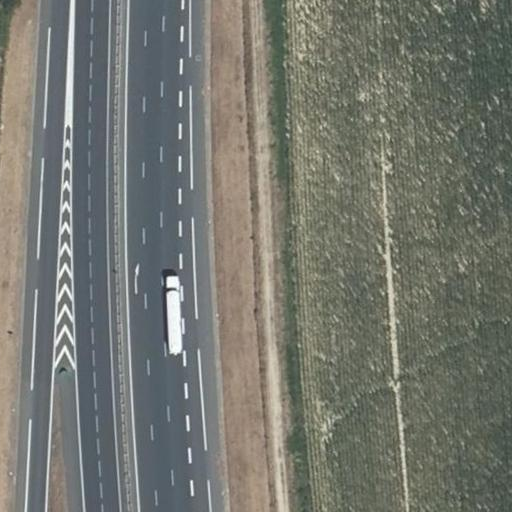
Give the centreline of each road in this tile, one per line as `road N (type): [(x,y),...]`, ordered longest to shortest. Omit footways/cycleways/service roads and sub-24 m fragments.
road 1 (track): [(255,0),(285,511)]
road 2 (motorway): [(62,0),(34,511)]
road 3 (motorway): [(168,511),(153,159),(157,0)]
road 4 (motorway): [(92,0),(89,261),(102,511)]
